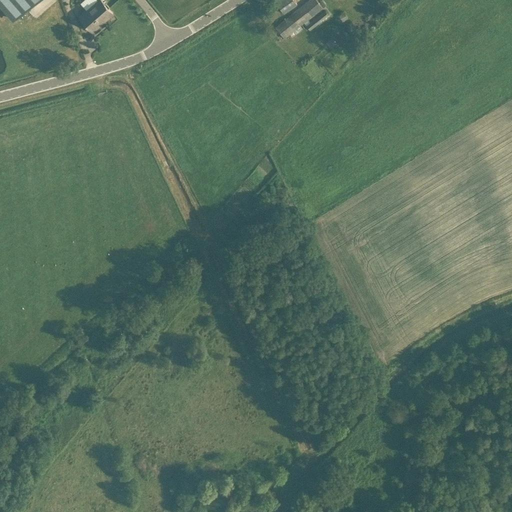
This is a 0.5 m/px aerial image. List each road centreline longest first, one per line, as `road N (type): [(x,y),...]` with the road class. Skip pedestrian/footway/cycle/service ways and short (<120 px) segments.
road 1 (track): [(0,417),(213,234)]
road 2 (unclassified): [(0,100),(128,66),(240,0)]
road 3 (track): [(128,66),(213,234)]
